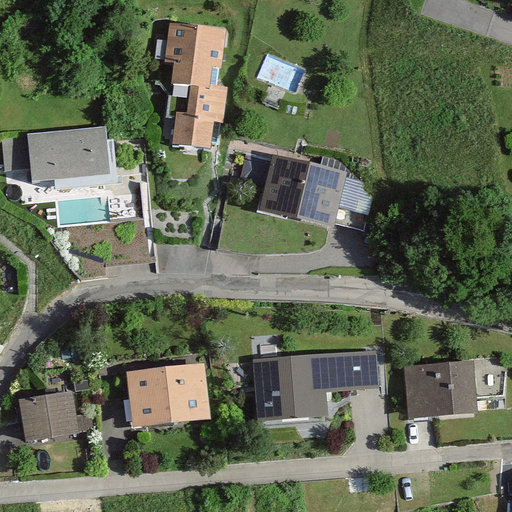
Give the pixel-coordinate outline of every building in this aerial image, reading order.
[(230,75),(231,35),(173,34),(172,69),(179,69),(178,94),(193,94),(192,119),(178,119),(177,157),(218,158),(218,129),(228,130),(229,91),(219,91),(219,75),(230,75)] [(39,191),(115,187),(112,134),(56,137),(57,159),(38,160),(39,191)] [(18,149),(18,139),(8,139),(7,163),(34,165),(35,150),(18,149)] [(256,205),(328,226),(343,176),(270,155),(256,205)] [(252,405),(322,404),(321,388),(365,387),(364,352),(251,354),(252,405)] [(407,416),(474,412),(470,361),(404,365),(407,416)] [(127,376),(132,431),(211,421),(203,368),(127,376)] [(17,396),(22,438),(74,432),(68,390),(17,396)]
